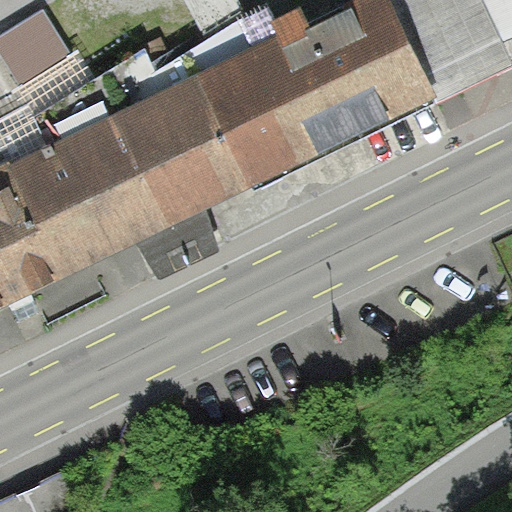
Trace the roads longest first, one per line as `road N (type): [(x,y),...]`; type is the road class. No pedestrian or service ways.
road 1 (primary): [(0,423),(511,166)]
road 2 (residential): [(511,441),(402,511)]
